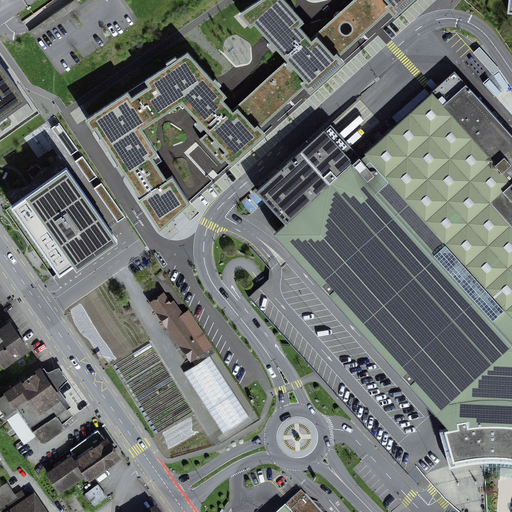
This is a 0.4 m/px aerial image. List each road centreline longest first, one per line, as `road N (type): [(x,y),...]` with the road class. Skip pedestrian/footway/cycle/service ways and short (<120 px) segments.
road 1 (unclassified): [(463,20),(421,25),(233,193),(206,227),(210,283),(280,370),(294,410)]
road 2 (primary): [(0,249),(149,462)]
